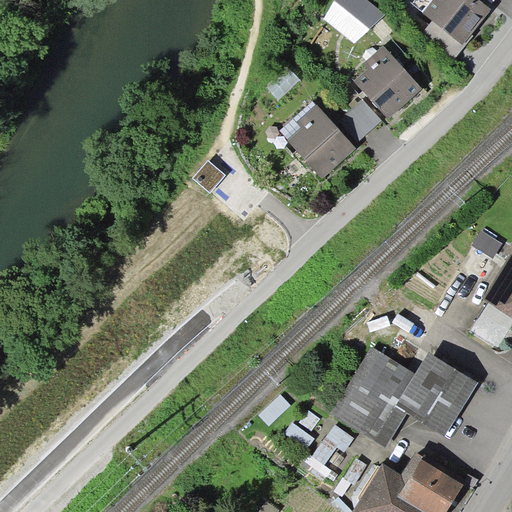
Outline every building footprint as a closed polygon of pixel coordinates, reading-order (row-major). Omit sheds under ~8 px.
[(479,0),(440,0),(426,17),(462,47),(493,12),(479,0)] [(391,51),(357,81),(392,119),(425,90),(391,51)] [(364,99),(339,119),(357,140),(382,120),(364,99)] [(324,108),(289,138),(324,179),(359,148),(324,108)] [(210,191),(225,173),(209,159),(193,177),(210,191)] [(511,261),(493,293),(511,304),(511,261)] [(414,378),(370,352),(333,414),(388,447),(407,415),(444,437),(476,382),(428,354),(414,378)] [(407,482),(383,467),(355,511),(442,511),(462,480),(423,456),(407,482)]
